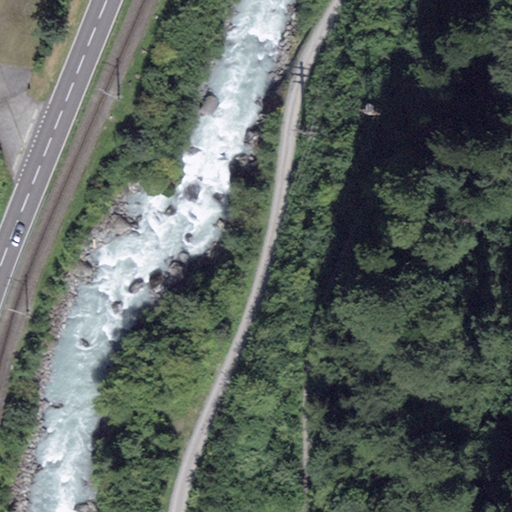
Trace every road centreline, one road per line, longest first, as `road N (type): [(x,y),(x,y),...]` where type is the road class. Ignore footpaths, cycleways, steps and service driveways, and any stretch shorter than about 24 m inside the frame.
road 1 (track): [(175,511),(244,339),(349,114),(426,0)]
road 2 (track): [(511,77),(410,145),(362,202),(325,276),(302,346),(304,511)]
road 3 (secondary): [(107,0),(0,285)]
